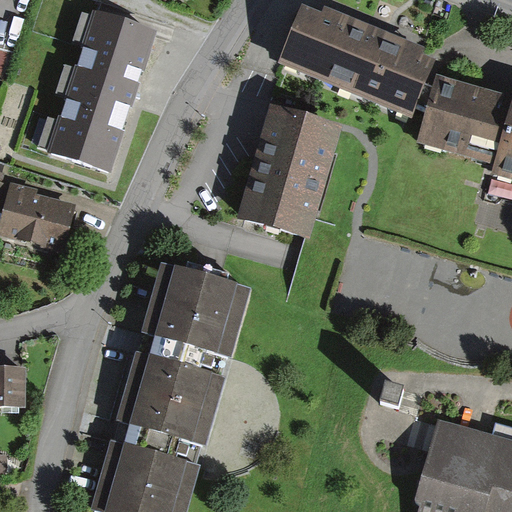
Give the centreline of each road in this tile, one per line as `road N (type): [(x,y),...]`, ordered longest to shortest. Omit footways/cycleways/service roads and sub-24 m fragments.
road 1 (residential): [(90,304),(172,118),(246,0)]
road 2 (residential): [(90,304),(49,470),(47,511)]
